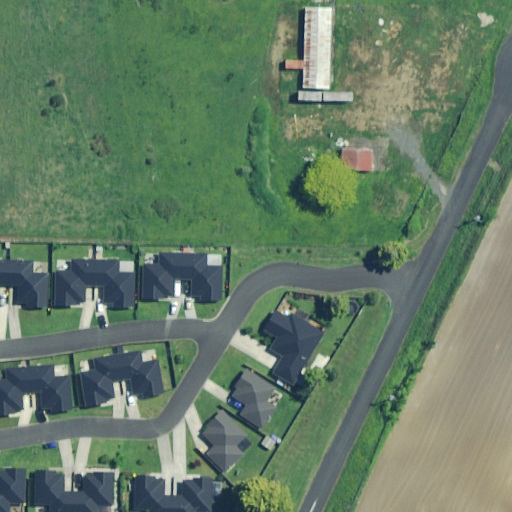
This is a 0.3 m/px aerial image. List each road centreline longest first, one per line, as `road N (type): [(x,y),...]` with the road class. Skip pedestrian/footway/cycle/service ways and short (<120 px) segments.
road 1 (residential): [(221,331),(167,424),(0,439)]
road 2 (unclassified): [(310,511),(420,279)]
road 3 (residential): [(420,279),(278,276),(253,287),(221,331)]
road 4 (unclassified): [(420,279),(511,86)]
road 5 (residential): [(0,348),(195,330)]
